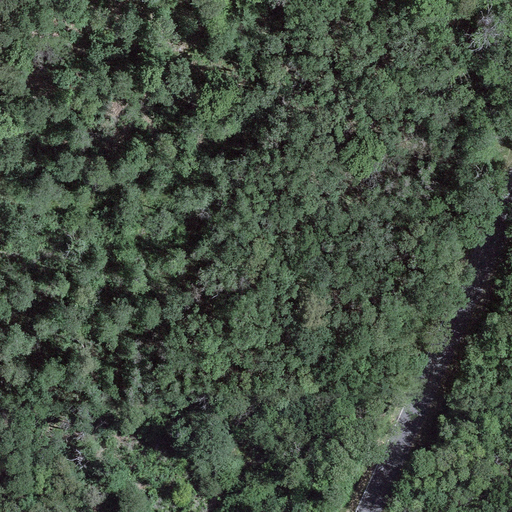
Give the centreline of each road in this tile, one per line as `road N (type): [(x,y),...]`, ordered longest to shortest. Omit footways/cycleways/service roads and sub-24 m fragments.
road 1 (track): [(453,322),(319,250),(257,233),(208,203),(161,194),(66,202),(0,195)]
road 2 (tertiary): [(511,187),(366,511)]
